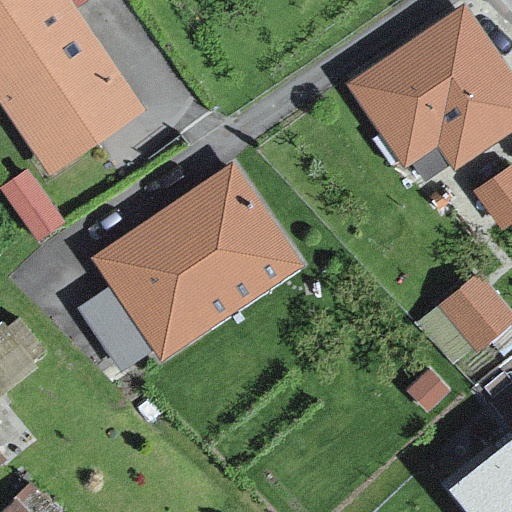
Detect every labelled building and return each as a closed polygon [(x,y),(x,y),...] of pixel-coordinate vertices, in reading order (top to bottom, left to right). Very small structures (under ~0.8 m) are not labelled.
[(0,0),(0,86),(52,158),(150,98),(81,0),(0,0)] [(459,156),(511,125),(511,57),(472,2),(354,76),(416,153),(442,137),(459,156)] [(503,220),(511,214),(511,152),(474,177),(503,220)] [(32,158),(5,172),(34,230),(61,216),(32,158)] [(305,256),(235,160),(97,251),(171,344),(305,256)] [(449,355),(511,312),(511,303),(482,259),(414,305),(449,355)] [(111,274),(80,294),(122,360),(153,340),(111,274)] [(511,511),(511,432),(460,465),(490,511),(511,511)] [(69,511),(18,475),(0,500),(0,511),(69,511)]
